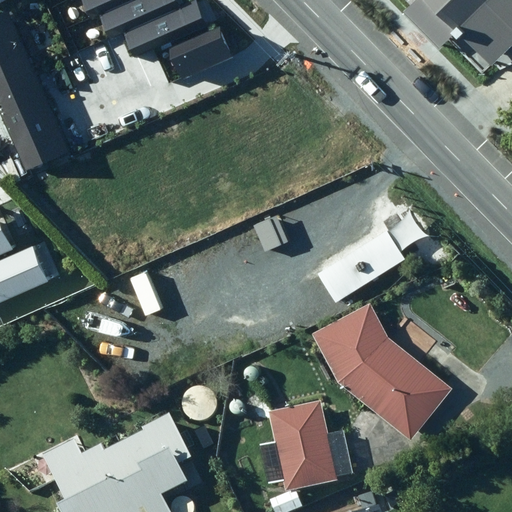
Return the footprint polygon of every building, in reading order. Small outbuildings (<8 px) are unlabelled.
[(466,28),(437,0),(422,0),(416,6),(412,11),(448,46),(466,28)] [(511,0),(437,0),(466,28),(502,64),(511,53),(511,0)] [(5,80),(0,83),(0,99),(1,100),(13,92),(5,80)] [(0,257),(23,248),(5,205),(0,207),(0,257)] [(323,271),(343,302),(413,257),(393,226),(323,271)] [(23,248),(0,257),(0,302),(63,276),(46,238),(23,248)] [(189,267),(201,296),(218,289),(206,260),(189,267)] [(201,296),(189,267),(171,274),(183,303),(201,296)] [(369,302),(310,331),(338,387),(341,385),(408,439),(450,387),(386,336),(369,302)] [(151,370),(158,388),(235,357),(228,339),(151,370)] [(241,373),(251,382),(262,369),(251,361),(241,373)] [(253,384),(239,393),(256,420),(270,411),(253,384)] [(325,435),(319,403),(267,413),(272,440),(260,442),(266,471),(279,469),(284,495),(336,485),(335,476),(359,471),(351,430),(325,435)] [(138,430),(140,434),(102,453),(99,446),(80,456),(71,437),(38,454),(63,504),(55,508),(56,511),(165,511),(159,498),(183,486),(173,467),(188,460),(167,417),(138,430)]
